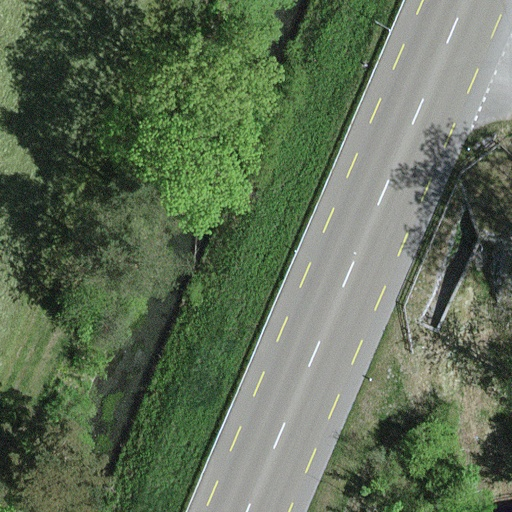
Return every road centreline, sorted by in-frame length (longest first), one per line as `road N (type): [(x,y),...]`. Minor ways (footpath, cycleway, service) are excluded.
road 1 (primary): [(462,34),(257,511)]
road 2 (track): [(180,0),(0,413)]
